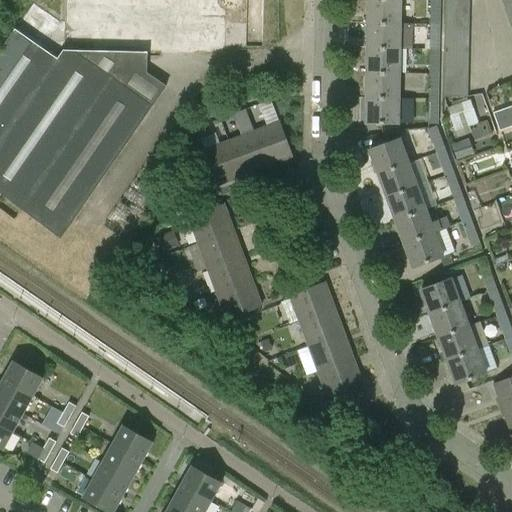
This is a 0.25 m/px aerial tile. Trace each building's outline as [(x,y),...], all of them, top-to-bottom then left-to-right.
[(400,0),(367,0),(368,23),(400,23),(400,0)] [(440,0),(431,0),(431,24),(440,24),(440,0)] [(511,0),(510,0),(503,3),(506,14),(511,11),(511,0)] [(0,50),(0,192),(60,238),(167,86),(146,72),(147,53),(147,44),(64,44),(64,20),(59,21),(33,3),(27,11),(12,33),(0,50)] [(469,6),(445,5),(445,17),(469,18),(469,6)] [(469,18),(445,17),(445,28),(469,28),(469,18)] [(400,23),(368,23),(367,47),(408,48),(408,38),(400,38),(400,23)] [(440,24),(431,24),(430,49),(439,49),(440,24)] [(469,28),(445,28),(445,39),(469,40),(469,28)] [(469,40),(445,39),(444,51),(468,51),(469,40)] [(408,48),(367,47),(367,73),(399,73),(400,49),(408,49),(408,48)] [(439,49),(430,49),(430,74),(439,74),(439,49)] [(468,51),(444,51),(444,62),(468,63),(468,51)] [(468,63),(444,62),(444,74),(468,74),(468,63)] [(399,73),(367,73),(366,98),(399,98),(399,73)] [(439,74),(430,74),(429,99),(438,99),(439,74)] [(444,85),(468,86),(468,74),(444,74),(444,85)] [(479,124),(468,97),(468,86),(444,85),(443,97),(444,97),(456,132),(479,124)] [(405,124),(398,124),(399,98),(366,98),(366,123),(380,123),(381,134),(406,130),(405,124)] [(438,125),(438,99),(429,99),(429,125),(438,125)] [(271,102),(259,106),(262,114),(274,110),(271,102)] [(511,107),(494,114),(497,122),(511,117),(511,107)] [(249,121),(246,111),(233,116),(237,125),(249,121)] [(511,127),(511,117),(497,122),(500,132),(511,127)] [(293,158),(279,122),(253,132),(267,167),(293,158)] [(428,130),(436,154),(446,150),(438,127),(428,130)] [(419,159),(411,136),(407,137),(406,130),(381,134),(383,145),(369,150),(378,174),(409,163),(419,159)] [(229,141),(242,176),(267,167),(253,132),(229,141)] [(127,244),(173,176),(171,137),(167,135),(150,160),(153,164),(108,230),(127,244)] [(209,167),(216,186),(242,176),(229,141),(203,152),(192,156),(198,172),(209,167)] [(446,150),(436,154),(445,177),(455,173),(446,150)] [(409,163),(378,174),(387,198),(417,186),(409,163)] [(455,173),(445,177),(453,200),(463,196),(455,173)] [(417,186),(387,198),(395,221),(426,209),(417,186)] [(463,196),(453,200),(462,223),(472,220),(463,196)] [(224,205),(188,218),(198,242),(233,229),(224,205)] [(426,209),(395,221),(404,244),(434,233),(450,227),(446,218),(431,224),(426,209)] [(481,244),(472,220),(462,223),(471,248),(481,244)] [(454,253),(446,230),(450,229),(450,227),(434,233),(404,244),(412,268),(454,253)] [(207,268),(242,255),(233,229),(198,242),(207,268)] [(158,238),(163,251),(177,246),(172,233),(158,238)] [(217,293),(252,280),(242,255),(207,268),(217,293)] [(506,256),(494,261),(496,265),(508,261),(506,256)] [(167,272),(163,262),(152,266),(156,276),(167,272)] [(485,285),(494,282),(489,266),(479,270),(485,285)] [(421,290),(429,314),(460,303),(451,279),(421,290)] [(261,306),(252,280),(217,293),(226,319),(261,306)] [(325,283),(290,296),(299,322),(334,309),(325,283)] [(493,308),(503,304),(497,289),(488,293),(493,308)] [(204,298),(193,302),(196,309),(206,306),(204,298)] [(460,303),(429,314),(438,337),(468,326),(460,303)] [(308,347),(344,333),(334,309),(299,322),(308,347)] [(502,332),(511,328),(505,312),(496,315),(502,332)] [(446,360),(477,349),(468,326),(438,337),(446,360)] [(511,330),(503,334),(505,339),(511,336),(511,330)] [(344,333),(308,347),(318,371),(353,358),(344,333)] [(268,340),(261,343),(264,352),(272,350),(268,340)] [(485,373),(477,349),(446,360),(455,384),(485,373)] [(362,384),(353,358),(318,371),(327,397),(362,384)] [(3,380),(33,396),(43,378),(13,361),(3,380)] [(511,376),(493,383),(501,406),(511,402),(511,376)] [(3,380),(0,384),(0,401),(23,414),(33,396),(3,380)] [(23,414),(0,401),(0,424),(13,432),(23,414)] [(69,402),(63,413),(70,417),(76,406),(69,402)] [(511,402),(501,406),(509,429),(511,427),(511,402)] [(70,417),(63,413),(57,424),(64,428),(70,417)] [(76,423),(83,427),(89,417),(82,413),(76,423)] [(83,427),(76,423),(70,434),(77,438),(83,427)] [(13,432),(0,424),(0,449),(3,450),(13,432)] [(153,442),(123,425),(112,444),(143,461),(153,442)] [(43,449),(50,453),(56,442),(49,438),(43,449)] [(112,444),(103,462),(133,479),(143,461),(112,444)] [(56,459),(63,463),(69,452),(62,448),(56,459)] [(50,453),(43,449),(37,459),(44,463),(50,453)] [(63,463),(56,459),(50,469),(57,473),(63,463)] [(103,462),(93,480),(123,496),(133,479),(103,462)] [(182,484),(212,501),(222,482),(192,466),(182,484)] [(113,511),(123,496),(93,480),(82,498),(107,511),(113,511)] [(182,484),(171,502),(189,511),(205,511),(212,501),(182,484)] [(189,511),(171,502),(165,511),(189,511)]
